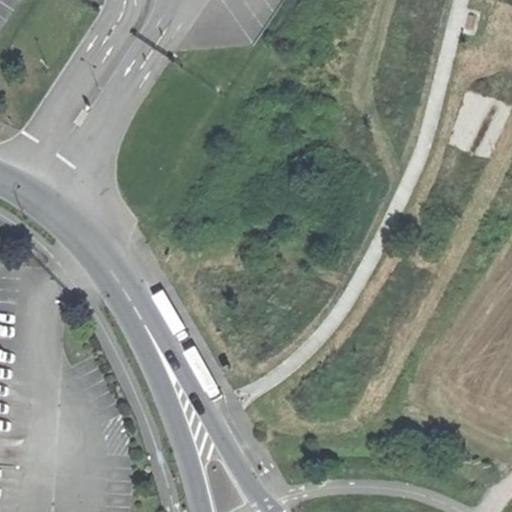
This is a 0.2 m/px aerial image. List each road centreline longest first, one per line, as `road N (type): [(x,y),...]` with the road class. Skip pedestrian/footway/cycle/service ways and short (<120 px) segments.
road 1 (tertiary): [(273,511),(140,319)]
road 2 (tertiary): [(140,319),(102,256),(55,208),(0,175)]
road 3 (tertiary): [(140,319),(203,511)]
